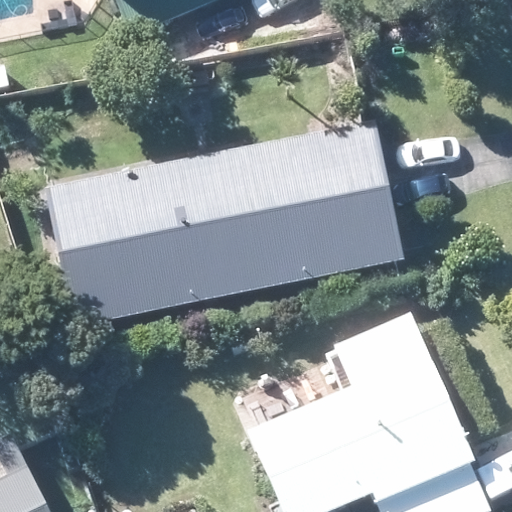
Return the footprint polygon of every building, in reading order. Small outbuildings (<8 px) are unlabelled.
[(118,0),(133,36),(219,0),(118,0)] [(243,48),(241,36),(238,18),(182,26),(185,49),(188,58),(243,48)] [(7,60),(0,61),(0,93),(14,90),(7,60)] [(394,214),(380,142),(377,125),(218,157),(50,191),(78,331),(405,264),(394,214)] [(444,469),(460,462),(474,456),(428,350),(357,382),(362,391),(255,438),(288,511),(343,511),(387,493),(392,504),(408,497),(404,486),(444,469)] [(50,511),(29,466),(0,480),(0,511),(50,511)]
